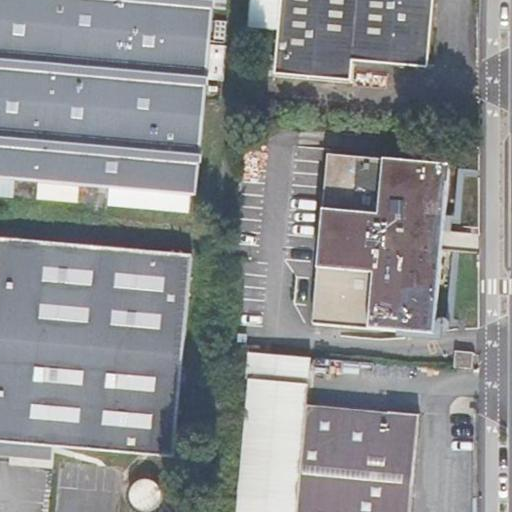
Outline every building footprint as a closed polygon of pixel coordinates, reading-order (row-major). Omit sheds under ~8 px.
[(0,0),(0,178),(189,194),(205,0),(0,0)] [(255,0),(253,33),(277,35),(273,80),(352,86),(353,64),(428,70),(433,0),(255,0)] [(212,41),(211,76),(224,77),(224,52),(220,52),(221,41),(212,41)] [(249,100),(248,113),(271,115),(272,102),(249,100)] [(436,250),(437,229),(442,166),(321,155),(307,325),(430,335),(436,250)] [(471,253),(471,232),(437,229),(436,250),(471,253)] [(0,445),(51,450),(171,460),(186,259),(0,244),(0,445)] [(308,381),(311,352),(255,347),(252,376),(308,381)] [(472,354),(455,353),(454,371),(471,372),(472,354)] [(308,381),(252,376),(239,511),(407,511),(417,415),(306,402),(308,381)] [(51,450),(0,445),(0,462),(50,466),(51,450)] [(158,511),(161,508),(163,500),(163,499),(162,495),(161,491),(157,485),(153,482),(150,480),(142,479),(134,480),(130,482),(127,485),(123,492),(122,496),(121,500),(123,508),(125,511),(158,511)]
